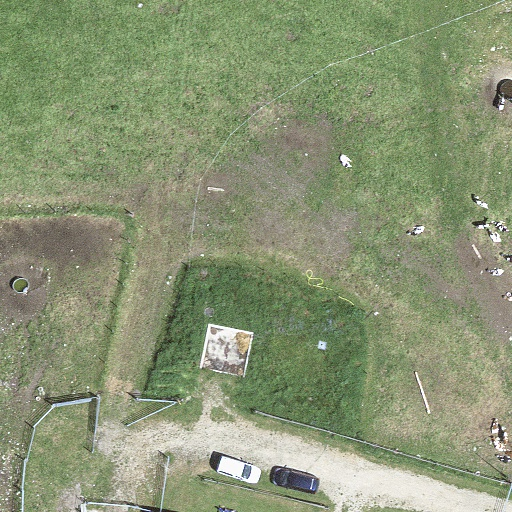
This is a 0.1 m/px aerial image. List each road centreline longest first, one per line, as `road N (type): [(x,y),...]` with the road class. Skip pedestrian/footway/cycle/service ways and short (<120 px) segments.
road 1 (track): [(487,511),(228,456),(24,445),(0,436)]
road 2 (track): [(511,341),(450,211),(427,138),(428,0)]
